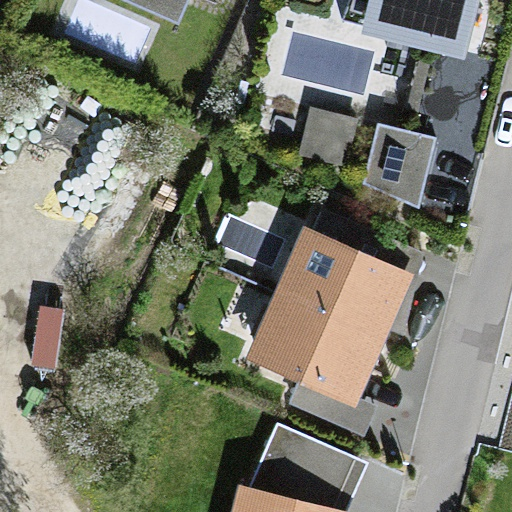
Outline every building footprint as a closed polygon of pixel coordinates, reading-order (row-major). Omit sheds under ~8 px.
[(349,0),(341,20),(458,49),(470,0),(349,0)] [(358,118),(310,106),(298,154),(346,166),(358,118)] [(378,123),(363,183),(419,208),(436,137),(378,123)] [(364,366),(376,336),(388,310),(402,277),(309,236),(283,295),(257,354),(351,395),(364,366)] [(282,492),(306,437),(280,426),(256,480),(282,492)] [(322,511),(245,493),(240,511),(322,511)]
